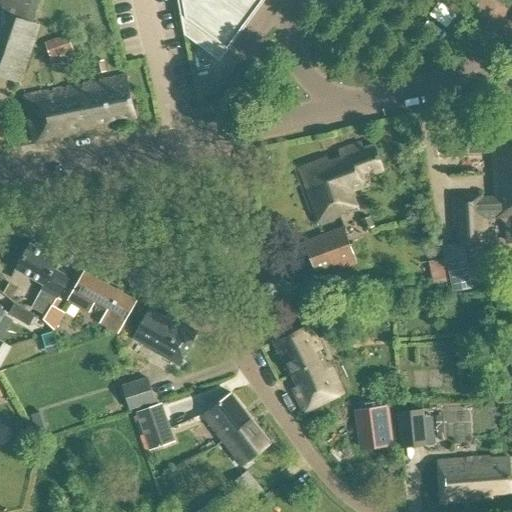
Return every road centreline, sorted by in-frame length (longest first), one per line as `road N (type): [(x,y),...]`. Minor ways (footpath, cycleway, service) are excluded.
road 1 (residential): [(248,357),(216,322),(45,224),(23,170)]
road 2 (residential): [(248,357),(240,130)]
road 3 (unclassified): [(23,170),(240,130)]
road 4 (unclassified): [(343,108),(450,80),(511,7)]
road 5 (residential): [(371,511),(295,435),(248,357)]
road 6 (residential): [(343,108),(317,90),(291,52),(287,25),(298,0)]
